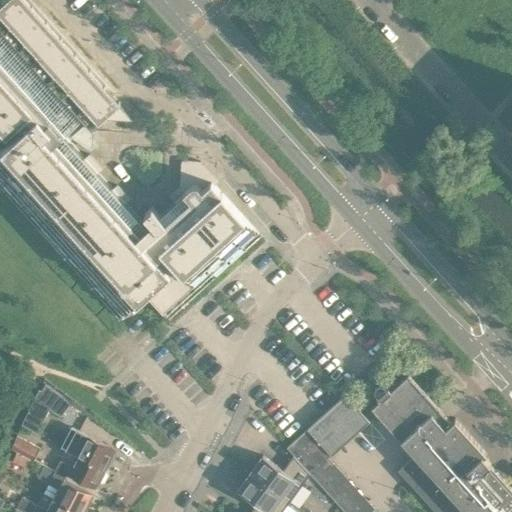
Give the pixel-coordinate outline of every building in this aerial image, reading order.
[(95,284),(93,286),(94,287),(100,283),(112,296),(107,300),(109,302),(110,301),(122,314),(120,316),(122,318),(146,295),(165,316),(167,315),(166,313),(179,301),(181,303),(182,301),(181,299),(194,287),(195,288),(197,287),(193,282),(206,270),(211,275),(213,274),(211,272),(224,260),(225,261),(227,259),(223,255),(236,243),(241,248),(243,246),(241,245),(255,233),(256,234),(258,233),(212,182),(215,180),(217,181),(199,161),(186,160),(180,165),(179,186),(169,196),(174,202),(159,215),(151,206),(143,213),(152,222),(146,227),(124,203),(129,199),(116,184),(112,189),(97,173),(102,168),(89,153),(84,158),(69,142),(71,141),(70,139),(72,137),(78,137),(77,141),(78,141),(85,141),(84,146),(85,146),(85,145),(91,146),(93,146),(94,145),(92,143),(93,131),(94,131),(94,130),(92,130),(86,123),(93,117),(134,119),(119,103),(119,102),(118,101),(117,101),(104,87),(105,86),(103,85),(90,71),(90,70),(89,69),(88,69),(75,55),(76,54),(74,53),(61,39),(61,38),(60,36),(59,37),(46,23),(47,22),(45,20),(45,21),(32,7),(32,6),(31,4),(30,5),(25,0),(3,0),(0,3),(0,140),(4,145),(0,148),(0,172),(2,175),(0,176),(0,179),(0,180),(12,193),(10,195),(12,196),(17,192),(29,205),(25,209),(27,211),(27,210),(40,223),(38,225),(39,227),(45,222),(57,236),(53,239),(54,241),(55,240),(67,254),(65,255),(67,257),(72,252),(84,266),(80,270),(82,271),(83,271),(95,284)] [(483,456),(487,453),(454,417),(451,421),(441,411),(407,373),(390,389),(387,386),(376,396),(379,400),(374,406),(373,405),(371,407),(373,408),(387,422),(386,423),(388,425),(388,424),(405,443),(415,453),(397,470),(434,511),(511,511),(511,488),(489,463),(490,463),(483,456)] [(38,399),(59,415),(69,402),(46,384),(38,399)] [(369,420),(345,394),(285,447),(310,474),(322,462),(319,459),(327,452),(330,455),(369,420)] [(76,454),(106,469),(112,457),(111,456),(114,449),(86,435),(77,430),(67,449),(76,454)] [(11,449),(18,452),(30,459),(34,460),(40,448),(18,437),(11,449)] [(96,489),(106,469),(76,454),(71,464),(62,460),(58,468),(66,472),(96,489)] [(309,473),(292,455),(282,469),(262,455),(249,472),(289,501),(309,473)] [(52,498),(78,511),(83,511),(89,503),(87,502),(91,494),(63,479),(64,477),(43,465),(36,478),(57,489),(52,498)] [(280,511),(289,501),(249,472),(237,490),(256,504),(249,511),(280,511)] [(78,511),(52,498),(46,510),(23,497),(18,508),(25,511),(78,511)] [(368,511),(374,508),(365,498),(349,511),(368,511)]
